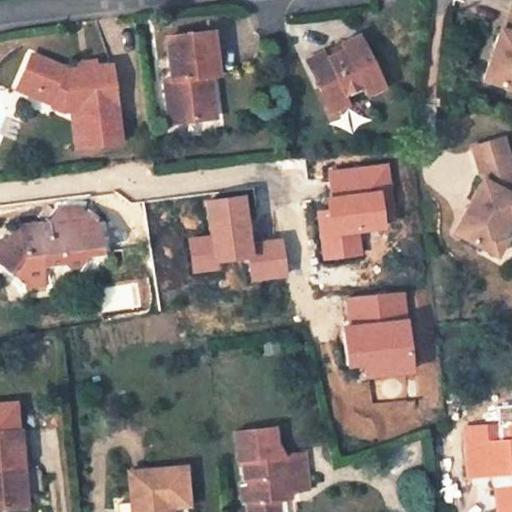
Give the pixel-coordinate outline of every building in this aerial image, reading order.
[(511,14),(507,31),(502,30),(486,82),(511,89),(511,14)] [(167,36),(171,75),(165,75),(170,119),(215,114),(211,72),(218,71),(212,30),(167,36)] [(344,50),(328,58),(326,53),(306,62),(325,104),(344,95),(361,86),(364,94),(383,86),(360,37),(342,45),(344,50)] [(34,54),(19,83),(41,94),(42,95),(43,94),(46,88),(59,96),(51,108),(62,114),(70,113),(76,112),(81,150),(120,145),(111,68),(69,73),(34,54)] [(16,89),(17,89),(51,108),(59,96),(46,88),(43,94),(42,95),(41,94),(19,83),(16,89)] [(329,112),(348,103),(344,95),(325,104),(329,112)] [(76,112),(70,113),(74,151),(81,150),(76,112)] [(483,183),(453,234),(496,259),(506,242),(500,238),(510,222),(511,223),(511,199),(510,198),(511,193),(511,163),(506,141),(474,148),(483,183)] [(3,241),(0,244),(0,264),(26,286),(27,289),(44,286),(42,275),(71,270),(84,252),(98,250),(94,221),(77,206),(59,209),(48,221),(49,225),(21,229),(8,244),(3,241)] [(511,511),(511,424),(496,426),(498,441),(462,445),(465,477),(490,475),(493,498),(507,497),(509,511),(511,511)] [(277,511),(276,494),(305,490),(301,453),(282,455),(274,441),(273,425),(232,429),(235,460),(241,460),(246,511),(277,511)] [(0,508),(25,507),(18,431),(0,432),(0,508)] [(170,511),(170,507),(186,505),(183,468),(129,473),(131,511),(170,511)] [(493,498),(494,511),(509,511),(507,497),(493,498)]
